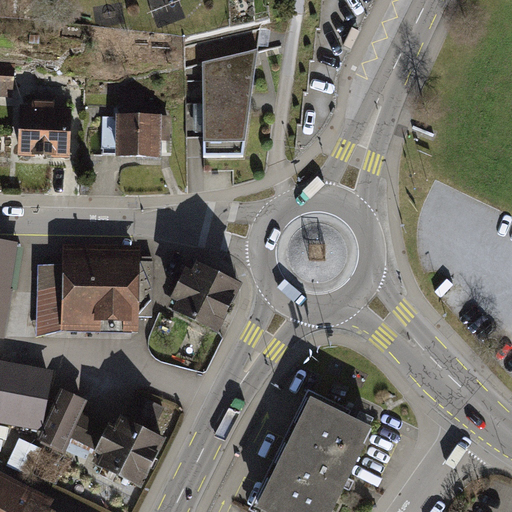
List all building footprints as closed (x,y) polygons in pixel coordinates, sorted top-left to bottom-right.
[(204,64),(206,158),(244,157),(258,53),(204,64)] [(17,75),(0,73),(0,101),(16,102),(17,75)] [(37,115),(25,115),(24,163),(75,165),(76,115),(62,115),(62,108),(37,107),(37,115)] [(167,123),(122,123),(122,165),(167,165),(167,123)] [(0,332),(5,334),(20,241),(0,237),(0,332)] [(38,334),(63,328),(137,330),(139,245),(64,243),(63,263),(38,262),(38,334)] [(239,286),(194,264),(173,307),(218,329),(239,286)] [(51,371),(0,361),(0,420),(40,428),(51,371)] [(62,389),(38,436),(64,449),(87,400),(62,389)] [(277,479),(261,511),(337,511),(375,434),(313,404),(295,441),(277,479)] [(109,419),(95,448),(102,451),(97,462),(143,484),(166,435),(119,412),(114,422),(109,419)] [(21,467),(32,443),(22,438),(10,462),(21,467)] [(0,471),(0,511),(56,511),(49,508),(54,499),(0,471)]
